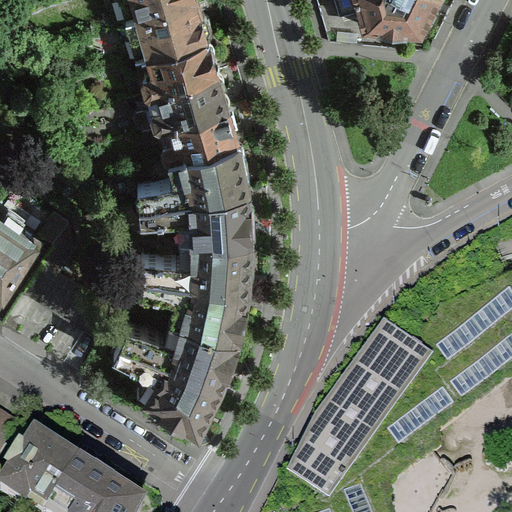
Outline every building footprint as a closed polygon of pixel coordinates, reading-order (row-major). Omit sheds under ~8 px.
[(121,0),(126,16),(179,0),(121,0)] [(136,55),(207,34),(206,31),(209,30),(212,25),(209,16),(204,13),(201,14),(200,8),(197,0),(179,0),(126,16),(130,30),(128,31),(136,55)] [(436,0),(337,0),(341,11),(358,6),(363,23),(370,26),(371,26),(372,26),(375,25),(376,26),(377,25),(380,23),(381,23),(382,22),(384,19),(385,19),(400,20),(401,21),(403,24),(404,25),(407,28),(413,30),(422,29),(429,14),(436,0)] [(146,89),(217,68),(211,46),(207,34),(136,55),(142,76),(145,75),(148,86),(145,87),(146,89)] [(143,127),(156,123),(227,102),(224,92),(222,84),(223,83),(224,80),(223,76),(222,74),(221,72),(218,70),(217,68),(146,89),(150,103),(136,107),(133,113),(136,123),(142,126),(143,127)] [(231,116),(227,102),(156,123),(162,144),(165,144),(167,153),(165,154),(166,156),(168,155),(237,137),(231,116)] [(140,199),(247,185),(243,162),(242,158),(245,153),(243,142),(238,139),(237,137),(168,155),(174,176),(137,182),(140,199)] [(180,233),(250,233),(250,231),(254,227),(253,216),(249,212),(248,198),(247,185),(140,199),(142,215),(179,212),(179,233),(180,233)] [(0,294),(15,271),(16,272),(38,236),(0,211),(0,294)] [(29,288),(41,296),(58,269),(57,269),(74,243),(59,233),(25,285),(29,288)] [(250,236),(250,233),(180,233),(179,255),(141,251),(139,267),(247,282),(248,271),(249,255),(253,251),(254,241),(250,236)] [(441,437),(511,383),(511,240),(484,242),(397,308),(352,382),(322,431),(279,502),(285,511),(391,511),(388,494),(438,459),(441,437)] [(174,291),(169,311),(237,330),(237,328),(242,324),(244,314),(241,310),(243,301),(247,282),(139,267),(136,283),(174,291)] [(58,269),(41,296),(44,298),(56,305),(73,279),(58,269)] [(60,308),(71,315),(88,289),(73,279),(56,305),(60,308)] [(75,318),(86,325),(103,299),(88,289),(71,315),(75,318)] [(101,335),(106,327),(114,306),(103,299),(86,325),(91,328),(101,335)] [(169,311),(163,332),(127,318),(120,334),(220,377),(224,365),(230,350),(235,348),(238,338),(236,333),(237,330),(169,311)] [(211,395),(220,377),(120,334),(114,348),(148,365),(137,383),(155,395),(157,399),(164,404),(169,404),(198,423),(199,420),(205,418),(210,408),(207,403),(211,395)] [(0,413),(0,450),(0,451),(17,425),(0,413)] [(35,511),(45,511),(48,509),(77,463),(50,446),(35,436),(25,452),(20,449),(6,469),(11,472),(0,489),(35,511)] [(138,511),(142,505),(111,485),(113,482),(96,472),(94,475),(77,463),(48,509),(52,511),(138,511)]
